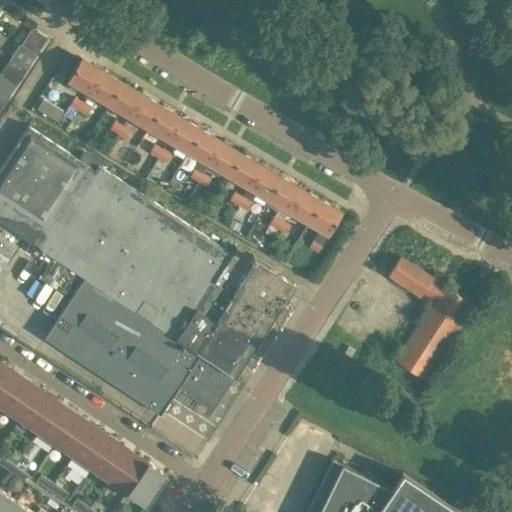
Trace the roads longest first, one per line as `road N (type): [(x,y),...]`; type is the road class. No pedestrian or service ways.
road 1 (residential): [(399,193),(68,0)]
road 2 (residential): [(207,482),(399,193)]
road 3 (residential): [(0,348),(207,482)]
road 4 (residential): [(511,257),(399,193)]
